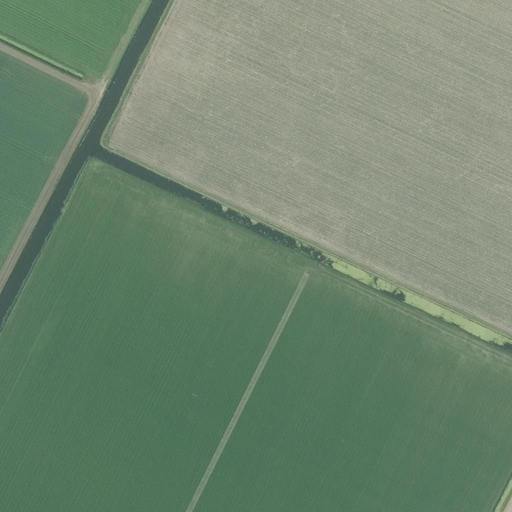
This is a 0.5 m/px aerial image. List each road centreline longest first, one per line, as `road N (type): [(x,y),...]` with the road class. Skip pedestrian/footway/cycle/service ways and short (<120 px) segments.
road 1 (track): [(95,166),(511,362)]
road 2 (track): [(145,0),(99,88),(80,87),(0,47)]
road 3 (track): [(178,0),(107,138)]
